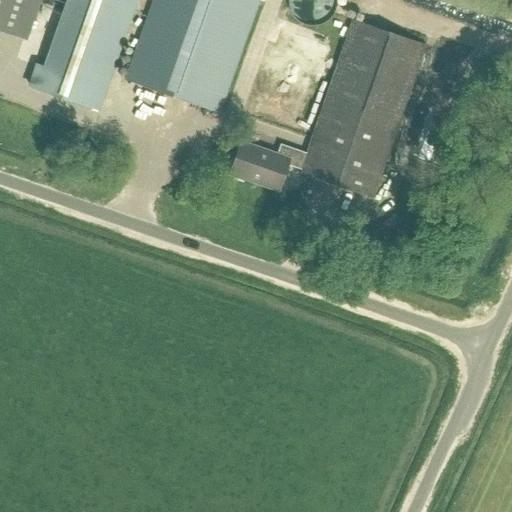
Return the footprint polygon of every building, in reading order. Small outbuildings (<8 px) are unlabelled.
[(41,0),(0,0),(0,30),(27,40),(41,0)] [(137,0),(66,0),(43,66),(36,63),(28,86),(99,111),(137,0)] [(258,0),(151,0),(124,79),(219,112),(258,0)] [(141,0),(137,16),(143,18),(148,0),(141,0)] [(351,22),(304,155),(299,170),(297,174),(368,199),(422,47),(351,22)] [(282,34),(276,48),(321,65),(326,51),(282,34)] [(281,81),(278,91),(300,98),(303,87),(281,81)] [(299,170),(304,155),(277,146),(274,156),(237,143),(226,175),(274,192),(284,165),(299,170)]
